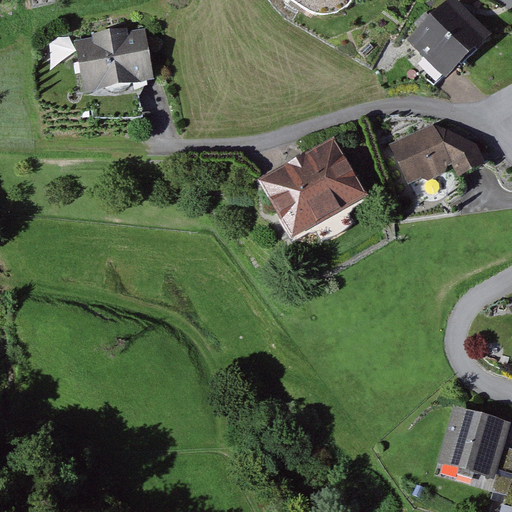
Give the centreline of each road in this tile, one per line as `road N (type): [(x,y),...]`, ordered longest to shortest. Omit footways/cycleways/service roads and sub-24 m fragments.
road 1 (residential): [(499,119),(413,101),(246,149),(164,150)]
road 2 (residential): [(511,281),(464,315),(453,338),(454,360),(477,386),(511,396)]
